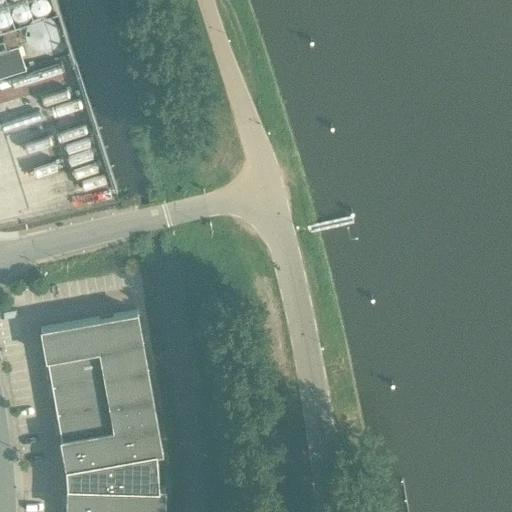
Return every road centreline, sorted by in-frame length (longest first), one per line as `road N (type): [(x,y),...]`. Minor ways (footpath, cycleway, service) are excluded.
road 1 (unclassified): [(328,511),(318,420),(264,191)]
road 2 (unclassified): [(264,191),(0,258)]
road 3 (unclassified): [(264,191),(208,0)]
